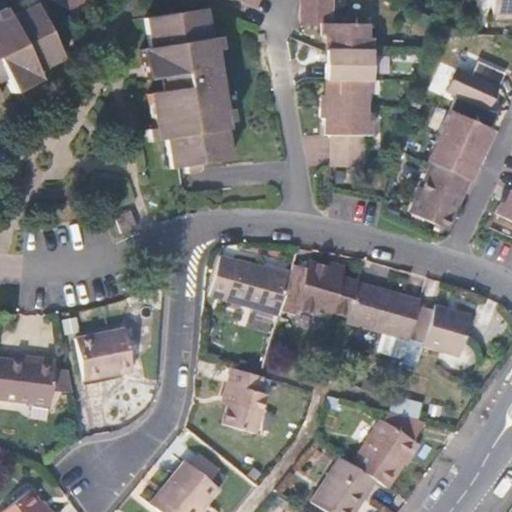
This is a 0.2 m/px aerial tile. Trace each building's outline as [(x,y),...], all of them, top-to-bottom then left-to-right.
[(49,0),(49,2),(76,15),(79,0),(49,0)] [(330,122),(330,167),(361,168),(362,135),(369,135),(369,121),(363,121),(364,92),(368,92),(369,39),(363,39),(363,25),(330,25),(330,0),(297,0),(298,25),(319,25),(319,32),(323,37),(323,39),(331,40),(331,91),(323,91),(324,93),(319,97),(318,116),(326,122),(330,122)] [(511,0),(492,0),(492,16),(511,16),(511,0)] [(0,99),(1,99),(0,97),(0,66),(13,93),(41,79),(38,72),(64,60),(37,4),(9,17),(8,14),(0,17),(0,99)] [(152,131),(154,142),(162,140),(167,172),(189,168),(227,161),(222,131),(226,131),(225,123),(223,112),(212,50),(211,40),(207,41),(202,11),(142,20),(146,50),(139,51),(143,81),(171,77),(173,91),(146,95),(152,131)] [(217,38),(211,40),(212,50),(219,49),(217,38)] [(427,180),(411,214),(440,227),(449,205),(455,208),(473,170),(466,167),(483,127),(490,130),(497,114),(487,110),(503,75),(475,62),(469,75),(455,69),(445,91),(456,95),(425,162),(439,168),(433,182),(427,180)] [(229,111),(223,112),(225,123),(231,123),(229,111)] [(498,206),(494,214),(511,222),(511,205),(505,202),(504,204),(498,206)] [(132,212),(124,215),(130,227),(137,224),(132,212)] [(130,227),(124,215),(116,218),(121,230),(130,227)] [(226,303),(237,263),(219,258),(208,298),(226,303)] [(280,313),(291,277),(237,263),(226,303),(280,317),(280,313)] [(309,271),(294,267),(291,277),(280,313),(295,318),(297,311),(329,319),(330,313),(348,318),(356,290),(328,283),(331,271),(310,266),(309,271)] [(421,303),(358,285),(356,290),(348,318),(347,324),(384,334),(379,351),(405,358),(412,333),(420,308),(421,303)] [(434,312),(420,308),(412,333),(426,337),(424,343),(461,353),(471,317),(435,307),(434,312)] [(77,343),(84,381),(116,374),(116,377),(134,373),(126,332),(77,343)] [(426,337),(412,333),(403,365),(417,369),(424,343),(426,337)] [(23,363),(0,360),(0,400),(51,406),(52,393),(55,371),(56,361),(23,358),(23,363)] [(69,373),(55,371),(52,393),(74,397),(69,373)] [(262,378),(235,371),(227,399),(234,401),(226,427),(256,435),(267,396),(259,395),(264,379),(262,378)] [(421,405),(394,397),(390,413),(416,420),(421,405)] [(381,421),(352,464),(376,480),(388,488),(417,444),(381,421)] [(209,452),(201,460),(217,473),(224,464),(209,452)] [(179,482),(164,501),(178,511),(201,511),(226,481),(217,473),(201,460),(193,453),(173,477),(179,482)] [(352,464),(341,457),(310,502),(325,511),(354,511),(376,480),(352,464)] [(158,496),(164,501),(179,482),(173,477),(158,496)] [(3,511),(47,511),(41,504),(38,506),(28,493),(3,511)]
